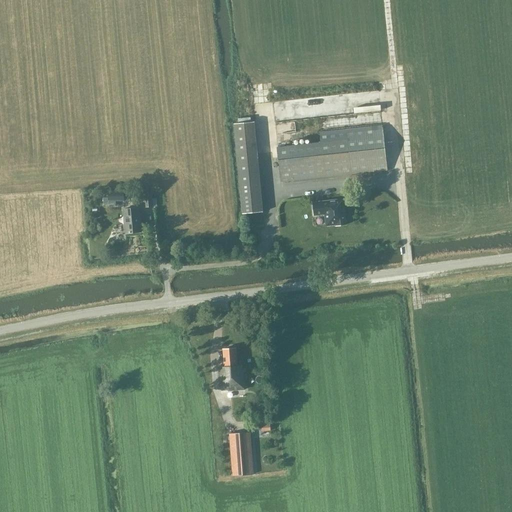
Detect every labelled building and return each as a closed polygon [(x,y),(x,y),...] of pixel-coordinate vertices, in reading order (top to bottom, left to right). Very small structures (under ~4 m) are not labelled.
[(234,124),(242,214),(263,212),(255,121),(249,122),(248,118),(236,119),(236,124),(234,124)] [(387,171),(383,128),(382,125),(320,132),(321,144),(278,148),(281,183),(387,171)] [(124,201),(123,191),(123,190),(108,191),(108,198),(103,198),(104,203),(106,206),(112,206),(116,206),(116,201),(124,201)] [(144,192),(145,208),(152,207),(151,191),(144,192)] [(344,199),(312,202),(313,216),(324,215),(325,227),(335,226),(335,227),(347,226),(344,199)] [(139,209),(123,210),(125,234),(141,232),(139,209)] [(228,391),(245,389),(243,365),(237,366),(236,348),(230,349),(229,347),(226,348),(225,349),(223,349),(225,367),(219,367),(221,390),(228,389),(228,391)] [(232,476),(253,474),(250,432),(229,434),(232,476)]
